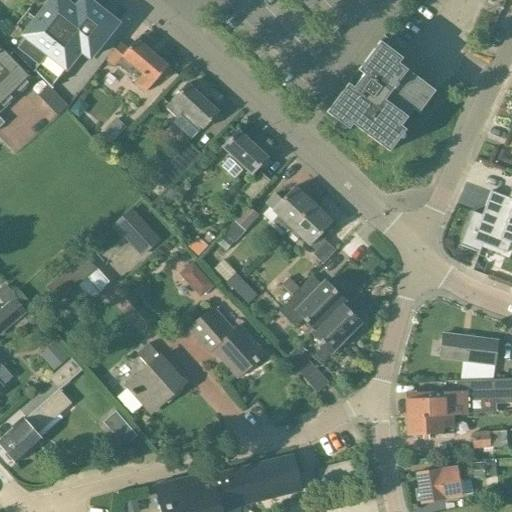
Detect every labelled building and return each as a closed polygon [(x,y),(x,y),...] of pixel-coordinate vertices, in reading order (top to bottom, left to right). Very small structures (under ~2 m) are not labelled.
[(90,59),(117,24),(86,0),(81,0),(74,10),(62,0),(51,0),(36,20),(26,13),(4,41),(47,86),(51,89),(65,70),(66,70),(80,52),(90,59)] [(121,58),(134,68),(142,75),(139,78),(135,83),(146,92),(150,87),(159,75),(165,80),(172,71),(135,41),(127,50),(120,44),(110,55),(106,60),(114,66),(117,63),(118,61),(121,58)] [(435,91),(398,63),(402,58),(380,41),(358,70),(363,74),(353,88),(348,84),(326,113),(348,129),(352,124),(389,152),(405,130),(400,126),(413,109),(418,113),(435,91)] [(5,45),(0,49),(0,71),(2,74),(0,75),(0,111),(36,76),(5,45)] [(183,112),(202,130),(210,121),(215,126),(222,118),(187,85),(165,108),(177,119),(183,112)] [(51,89),(47,86),(37,96),(56,115),(67,105),(51,89)] [(105,146),(125,126),(116,117),(97,138),(105,146)] [(243,168),(251,176),(258,168),(263,173),(271,164),(237,131),(221,147),(230,155),(219,167),(232,179),(243,168)] [(189,141),(169,163),(154,178),(167,190),(181,175),(202,153),(189,141)] [(490,192),(482,216),(473,213),(460,247),(479,254),(483,244),(506,253),(510,242),(511,242),(511,185),(507,198),(490,192)] [(288,227),(290,229),(314,204),(307,197),(305,198),(294,188),(280,201),(274,195),(265,205),(277,216),(271,221),(283,233),(288,227)] [(314,204),(290,229),(315,253),(325,243),(318,237),(331,224),(320,213),(321,211),(314,204)] [(248,205),(234,220),(245,229),(258,214),(248,205)] [(131,208),(118,220),(146,251),(159,239),(131,208)] [(59,302),(96,270),(96,269),(83,254),(46,288),(59,302)] [(202,297),(215,284),(193,261),(180,273),(202,297)] [(95,294),(110,279),(98,268),(84,282),(95,294)] [(255,296),(235,273),(228,278),(247,302),(255,296)] [(341,304),(341,305),(345,301),(343,300),(347,297),(336,286),(333,290),(325,282),(308,299),(299,290),(279,312),(295,328),(303,319),(314,330),(315,331),(341,304)] [(13,298),(0,309),(12,324),(26,312),(13,298)] [(360,323),(341,305),(341,304),(315,331),(314,330),(311,333),(324,346),(315,354),(323,362),(349,335),(352,338),(362,328),(359,324),(360,323)] [(211,350),(234,376),(252,361),(255,364),(258,362),(255,358),(263,352),(239,325),(232,331),(212,308),(187,330),(208,354),(211,350)] [(443,335),(440,357),(463,361),(464,358),(492,362),(495,344),(461,339),(461,337),(443,335)] [(56,341),(42,352),(55,367),(69,357),(56,341)] [(125,385),(150,412),(182,383),(147,344),(136,354),(146,366),(125,385)] [(304,379),(316,369),(297,348),(286,358),(304,379)] [(71,358),(48,377),(58,388),(80,368),(71,358)] [(0,365),(0,390),(4,387),(3,386),(11,378),(0,365)] [(405,399),(406,416),(446,413),(446,415),(467,415),(497,413),(496,403),(511,402),(511,379),(458,380),(459,392),(441,392),(417,393),(417,399),(405,399)] [(46,398),(22,419),(21,418),(12,426),(13,427),(0,439),(0,447),(5,453),(3,456),(8,461),(12,460),(14,463),(39,440),(37,438),(34,433),(58,412),(69,402),(57,388),(46,398)] [(137,435),(116,411),(104,421),(125,446),(137,435)] [(446,434),(446,415),(446,413),(406,416),(407,436),(446,434)] [(474,447),(490,446),(489,430),(473,431),(474,447)] [(222,511),(223,511),(302,491),(293,455),(213,475),(212,471),(154,486),(160,511),(222,511)] [(484,475),(483,465),(483,461),(467,462),(468,476),(484,475)] [(495,464),(483,465),(484,475),(496,474),(495,464)] [(417,499),(420,499),(421,504),(445,500),(444,499),(460,497),(456,469),(441,471),(440,470),(417,473),(419,487),(415,487),(417,499)]
